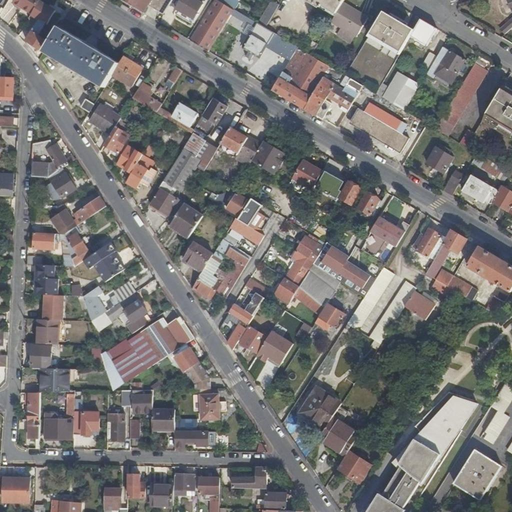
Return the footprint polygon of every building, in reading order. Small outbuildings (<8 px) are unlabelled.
[(40,2),(40,0),(12,0),(11,2),(32,15),(40,2)] [(120,0),(143,13),(148,5),(151,0),(120,0)] [(171,0),(151,0),(148,5),(164,14),(171,0)] [(203,5),(195,0),(181,0),(176,9),(194,19),(203,5)] [(234,10),(216,0),(214,0),(191,41),(209,52),(234,10)] [(308,0),(322,8),(323,6),(337,14),(343,3),(345,0),(308,0)] [(271,1),(258,24),(265,29),(279,6),(271,1)] [(26,41),(43,52),(49,43),(38,35),(45,23),(46,24),(55,10),(40,2),(32,15),(31,16),(38,20),(31,30),(25,40),(26,41)] [(343,3),(337,14),(332,22),(356,37),(368,18),(343,3)] [(414,30),(384,12),(369,37),(400,56),(411,36),(414,30)] [(438,29),(421,19),(414,30),(411,36),(427,46),(438,29)] [(511,19),(500,30),(505,35),(511,28),(511,19)] [(265,29),(258,24),(243,49),(259,59),(270,39),(274,34),(265,29)] [(120,64),(59,28),(45,52),(105,88),(106,86),(113,75),(120,64)] [(298,48),(286,41),(269,71),(281,77),(298,48)] [(466,60),(444,47),(430,70),(452,84),(461,69),(464,64),(466,60)] [(281,77),(273,90),(306,109),(324,78),(330,67),(311,56),(298,48),(281,77)] [(429,70),(437,57),(430,53),(422,66),(429,70)] [(493,62),(481,55),(475,64),(487,71),(493,62)] [(124,57),(120,64),(113,75),(133,87),(143,69),(124,57)] [(487,71),(475,64),(435,129),(445,136),(449,138),(488,72),(487,71)] [(183,71),(177,67),(166,85),(172,89),(183,71)] [(324,78),(306,109),(323,120),(332,104),(326,100),(328,97),(344,107),(349,110),(358,93),(363,86),(345,76),(332,68),(329,73),(348,84),(344,90),(324,78)] [(405,111),(420,85),(398,72),(383,99),(394,105),(405,111)] [(14,80),(0,79),(0,81),(0,96),(14,96),(14,80)] [(511,84),(506,81),(482,122),(511,139),(511,84)] [(153,90),(143,84),(134,99),(151,109),(154,105),(159,109),(160,109),(161,108),(162,105),(151,98),(153,94),(151,93),(153,90)] [(376,95),(363,86),(358,93),(390,112),(394,105),(383,99),(376,95)] [(108,88),(104,94),(118,104),(123,98),(108,88)] [(228,107),(214,98),(203,116),(214,123),(217,125),(228,107)] [(90,114),(95,105),(87,99),(82,108),(90,114)] [(173,116),(161,108),(160,109),(158,113),(167,118),(193,133),(195,130),(190,127),(199,114),(181,103),(173,116)] [(384,124),(389,115),(370,104),(365,112),(384,124)] [(414,117),(405,111),(394,105),(390,112),(410,124),(414,117)] [(112,135),(116,127),(122,119),(101,106),(91,122),(112,135)] [(351,121),(377,137),(384,124),(365,112),(359,108),(351,121)] [(414,130),(389,115),(384,124),(409,139),(414,130)] [(214,123),(203,116),(201,119),(212,126),(214,123)] [(0,127),(1,127),(18,128),(19,118),(0,117),(0,127)] [(384,124),(377,137),(401,152),(409,139),(384,124)] [(112,135),(105,146),(119,154),(131,136),(116,127),(112,135)] [(240,153),(248,139),(235,131),(231,129),(222,143),(240,153)] [(467,131),(459,144),(466,148),(474,135),(467,131)] [(213,159),(219,149),(198,136),(193,134),(187,145),(189,147),(187,151),(202,161),(206,154),(213,159)] [(449,138),(445,136),(443,140),(450,144),(452,140),(449,138)] [(253,161),(262,147),(248,139),(240,153),(253,161)] [(286,155),(265,142),(262,147),(253,161),(274,174),(275,173),(277,174),(280,169),(287,173),(291,167),(285,162),(285,161),(282,160),(286,155)] [(33,145),(32,155),(46,152),(45,143),(33,145)] [(67,163),(69,165),(76,161),(73,156),(67,160),(56,145),(47,151),(59,168),(67,163)] [(198,167),(205,171),(213,159),(206,154),(202,161),(187,151),(189,147),(187,145),(164,182),(175,188),(183,193),(190,181),(198,167)] [(448,151),(438,146),(427,164),(445,174),(454,158),(446,153),(448,151)] [(118,166),(133,174),(144,156),(130,147),(118,166)] [(133,174),(128,183),(137,189),(141,182),(148,170),(150,172),(159,157),(151,152),(147,150),(144,156),(133,174)] [(498,167),(477,154),(472,163),(493,175),(498,167)] [(34,164),(33,177),(50,178),(60,171),(54,163),(50,165),(34,164)] [(312,190),(321,174),(302,163),(293,179),(305,186),(312,190)] [(505,182),(510,174),(498,167),(493,175),(505,182)] [(50,178),(53,183),(63,197),(63,198),(77,189),(63,169),(60,171),(50,178)] [(150,172),(148,170),(141,182),(149,187),(157,176),(150,172)] [(456,170),(444,191),(453,196),(465,175),(456,170)] [(338,201),(343,193),(340,191),(344,182),(326,172),(320,182),(328,188),(326,191),(331,193),(329,196),(338,201)] [(0,196),(12,197),(13,174),(0,173),(0,196)] [(492,205),(493,203),(492,202),(499,191),(473,175),(463,191),(485,203),(486,201),(492,205)] [(300,193),(305,186),(293,179),(289,186),(300,193)] [(164,182),(160,188),(162,189),(152,205),(158,209),(156,212),(168,220),(170,216),(180,200),(170,194),(175,188),(164,182)] [(361,189),(350,182),(340,198),(352,205),(361,189)] [(45,200),(44,209),(57,210),(58,209),(58,200),(63,197),(53,183),(45,188),(53,200),(45,200)] [(510,213),(511,208),(511,191),(502,186),(499,191),(492,202),(493,203),(510,213)] [(263,205),(252,198),(250,201),(237,193),(227,208),(240,217),(239,220),(254,229),(263,215),(259,213),(263,205)] [(377,211),(382,202),(368,193),(358,209),(373,217),(377,211)] [(77,219),(75,221),(78,227),(107,207),(101,198),(74,216),(77,219)] [(58,209),(57,210),(60,215),(67,210),(64,205),(58,209)] [(170,226),(189,239),(203,217),(185,205),(170,226)] [(67,210),(60,215),(58,216),(66,227),(75,221),(67,210)] [(289,221),(300,228),(304,221),(294,214),(289,221)] [(397,248),(406,233),(381,217),(372,232),(397,248)] [(239,220),(236,219),(231,227),(259,244),(265,236),(254,229),(239,220)] [(362,228),(349,220),(346,226),(359,233),(362,228)] [(62,230),(65,235),(77,227),(78,227),(75,221),(66,227),(62,230)] [(169,228),(187,240),(189,239),(170,226),(169,228)] [(65,235),(75,267),(85,261),(92,256),(80,236),(82,235),(77,227),(65,235)] [(435,260),(447,239),(430,228),(426,236),(418,250),(435,260)] [(459,254),(468,240),(452,230),(447,239),(435,260),(427,274),(426,275),(432,278),(449,250),(450,248),(452,249),(459,254)] [(56,235),(35,234),(34,249),(55,250),(56,235)] [(224,240),(233,245),(235,247),(239,241),(227,234),(224,240)] [(318,243),(320,240),(310,234),(308,237),(318,243)] [(418,250),(426,236),(423,234),(415,248),(418,250)] [(63,235),(62,267),(75,267),(65,235),(63,235)] [(298,251),(315,262),(325,247),(318,243),(308,237),(306,236),(298,251)] [(203,272),(194,288),(212,298),(216,292),(227,298),(252,258),(249,256),(248,258),(231,248),(233,245),(224,240),(220,246),(229,251),(227,255),(235,260),(222,282),(211,275),(213,273),(206,269),(203,272)] [(365,297),(376,280),(348,261),(350,258),(327,243),(326,244),(325,247),(315,262),(314,264),(342,282),(365,297)] [(126,270),(109,244),(106,246),(123,271),(126,270)] [(185,261),(203,272),(206,269),(214,255),(196,244),(185,261)] [(106,246),(92,256),(85,261),(90,269),(95,266),(106,283),(123,271),(106,246)] [(511,292),(511,291),(511,266),(480,247),(469,266),(511,292)] [(311,269),(314,264),(315,262),(298,251),(297,251),(293,258),(297,261),(289,275),(296,279),(305,265),(311,269)] [(29,256),(28,265),(37,265),(44,266),(44,257),(29,256)] [(320,317),(328,322),(338,328),(347,315),(328,303),(342,282),(314,264),(311,269),(300,287),(313,297),(326,308),(322,314),(320,317)] [(39,295),(45,295),(58,296),(59,280),(55,280),(56,266),(44,266),(37,265),(36,279),(40,280),(39,295)] [(395,275),(384,268),(376,280),(365,297),(347,325),(358,331),(395,275)] [(448,287),(453,277),(442,270),(436,280),(448,287)] [(479,291),(454,277),(453,277),(448,287),(453,290),(473,301),(479,291)] [(300,287),(286,278),(276,295),(290,303),(295,294),(322,314),(326,308),(313,297),(300,287)] [(251,279),(246,286),(251,289),(265,298),(269,290),(251,279)] [(453,290),(448,287),(436,280),(432,288),(448,297),(453,290)] [(415,292),(417,288),(407,282),(371,337),(381,344),(394,324),(405,307),(415,292)] [(135,294),(137,292),(130,283),(116,292),(117,295),(122,302),(126,300),(135,294)] [(83,293),(81,286),(73,286),(73,297),(84,297),(83,293)] [(84,297),(90,315),(95,313),(103,307),(96,297),(100,294),(97,289),(88,295),(84,297)] [(265,298),(251,289),(240,307),(255,316),(266,299),(265,298)] [(504,304),(508,297),(499,291),(487,309),(498,315),(504,304)] [(421,296),(415,292),(405,307),(426,320),(435,305),(421,296)] [(424,292),(421,296),(435,305),(439,301),(424,292)] [(125,310),(126,312),(139,330),(149,323),(145,317),(149,314),(135,294),(126,300),(130,307),(125,310)] [(44,320),(59,321),(63,321),(64,296),(58,296),(45,295),(44,320)] [(122,302),(117,295),(110,299),(115,307),(122,302)] [(105,313),(111,321),(126,312),(125,310),(130,307),(126,300),(122,302),(115,307),(105,313)] [(240,325),(228,344),(233,351),(255,316),(240,307),(235,304),(224,322),(229,324),(231,320),(240,325)] [(92,322),(95,332),(111,321),(105,313),(92,322)] [(320,317),(317,322),(325,327),(328,322),(320,317)] [(186,345),(195,339),(183,320),(181,318),(168,326),(182,347),(186,345)] [(113,361),(127,383),(168,357),(182,347),(168,326),(163,319),(129,341),(133,349),(113,361)] [(39,320),(38,345),(58,346),(59,321),(44,320),(39,320)] [(307,340),(313,328),(303,324),(297,335),(307,340)] [(242,343),(259,354),(269,338),(252,327),(242,343)] [(259,354),(257,357),(267,363),(268,361),(270,357),(282,365),(294,345),(273,331),(269,338),(259,354)] [(9,336),(9,332),(0,332),(0,345),(3,345),(3,336),(9,336)] [(188,371),(199,363),(190,349),(188,350),(186,345),(182,347),(168,357),(177,371),(181,367),(185,373),(188,371)] [(49,368),(50,348),(33,347),(32,367),(49,368)] [(270,357),(268,361),(280,368),(282,365),(270,357)] [(199,363),(188,371),(196,384),(196,390),(211,389),(211,379),(200,363),(199,363)] [(63,392),(64,372),(42,371),(41,381),(43,382),(43,391),(63,392)] [(171,382),(172,382),(170,378),(161,383),(163,387),(171,382)] [(511,384),(509,383),(506,382),(491,406),(496,410),(481,436),(511,454),(511,384)] [(334,417),(342,405),(318,389),(302,413),(310,418),(312,416),(328,427),(334,417)] [(122,407),(131,407),(131,391),(123,391),(122,407)] [(134,415),(153,415),(153,410),(153,396),(142,396),(143,391),(131,391),(131,407),(134,406),(134,415)] [(30,438),(40,439),(41,393),(30,394),(23,394),(23,397),(26,397),(27,403),(30,403),(30,438)] [(386,511),(434,436),(460,396),(459,396),(450,393),(416,428),(421,435),(406,448),(408,451),(396,462),(401,468),(383,496),(380,494),(368,511),(386,511)] [(219,395),(217,395),(201,396),(202,421),(220,420),(220,412),(226,412),(226,403),(219,402),(219,395)] [(473,401),(460,396),(434,436),(386,511),(411,511),(462,432),(461,432),(478,406),(472,404),(473,401)] [(153,431),(176,431),(176,420),(176,411),(153,410),(153,415),(153,431)] [(77,417),(74,417),(74,420),(74,435),(83,435),(92,435),(92,433),(99,433),(100,413),(83,413),(77,412),(77,417)] [(108,418),(107,441),(125,441),(126,415),(117,415),(117,418),(108,418)] [(328,427),(321,437),(339,449),(338,450),(347,456),(350,451),(360,435),(334,417),(328,427)] [(45,439),(74,439),(74,435),(74,420),(45,420),(45,439)] [(176,431),(198,431),(198,420),(176,420),(176,431)] [(130,423),(130,438),(138,438),(138,423),(130,423)] [(175,434),(175,449),(185,449),(185,445),(185,442),(198,442),(197,445),(198,447),(209,446),(209,442),(216,442),(217,431),(198,431),(176,431),(175,434)] [(481,500),(502,467),(476,450),(455,484),(481,500)] [(361,483),(372,465),(350,451),(347,456),(339,469),(361,483)] [(267,469),(257,469),(257,479),(233,479),(233,488),(267,489),(267,469)] [(140,486),(140,475),(129,475),(129,498),(145,498),(145,486),(140,486)] [(174,475),(174,486),(174,489),(195,489),(195,475),(174,475)] [(200,477),(199,494),(202,494),(211,494),(211,507),(205,507),(204,511),(219,511),(220,494),(219,494),(219,478),(200,477)] [(30,503),(30,480),(4,480),(4,503),(30,503)] [(174,486),(151,485),(150,505),(174,506),(174,489),(174,486)] [(121,490),(104,490),(104,510),(118,511),(118,502),(121,502),(121,490)] [(286,510),(287,494),(267,494),(267,506),(257,506),(257,509),(286,510)] [(56,502),(55,511),(84,511),(85,502),(56,502)]
